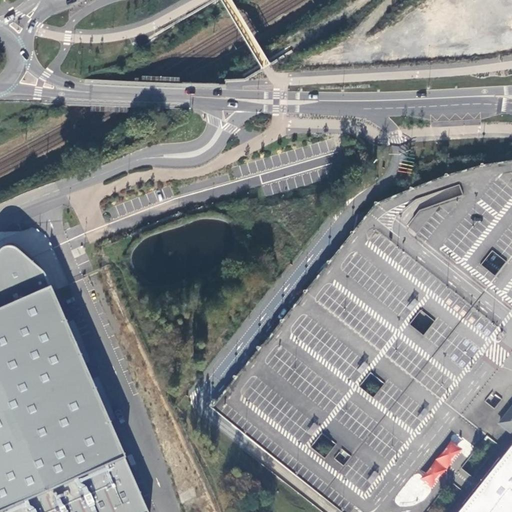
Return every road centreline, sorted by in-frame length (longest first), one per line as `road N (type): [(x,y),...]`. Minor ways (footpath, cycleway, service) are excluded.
road 1 (unclassified): [(228,99),(203,147),(129,163),(0,212)]
road 2 (secondary): [(74,91),(228,99)]
road 3 (secondary): [(511,87),(360,101)]
road 4 (secondary): [(360,101),(511,108)]
road 5 (secondary): [(228,99),(360,101)]
